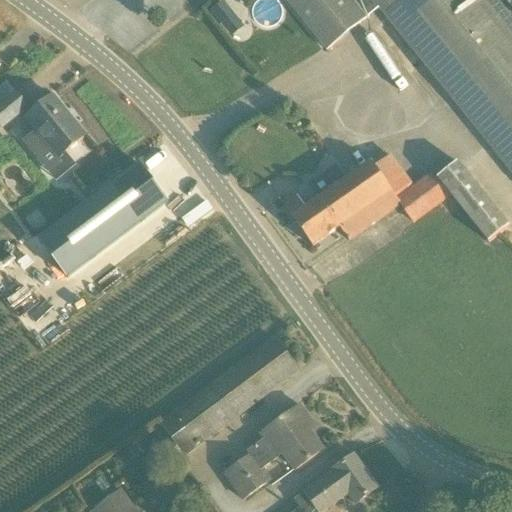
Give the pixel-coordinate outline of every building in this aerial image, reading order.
[(511,0),(285,0),(327,51),(379,9),(511,173),(511,0)] [(223,4),(213,12),(223,24),(232,17),(223,4)] [(0,87),(0,125),(3,128),(27,108),(16,94),(6,82),(0,87)] [(36,132),(23,143),(37,160),(51,149),(59,159),(86,137),(74,123),(73,125),(65,116),(67,114),(54,99),(26,119),(36,132)] [(391,156),(375,168),(371,163),(306,208),(302,203),(297,206),(294,201),(284,207),(292,218),(312,247),(339,228),(349,242),(401,205),(413,223),(450,196),(489,243),(509,227),(457,163),(437,179),(439,181),(436,183),(429,174),(413,186),(391,156)] [(166,204),(137,166),(37,241),(66,280),(166,204)] [(308,183),(316,195),(342,178),(334,166),(308,183)] [(275,339),(160,424),(184,457),(299,371),(275,339)] [(284,453),(296,470),(323,451),(305,426),(311,422),(300,407),(261,436),(264,441),(248,453),(251,457),(225,475),(243,501),(270,482),(262,469),(284,453)] [(129,448),(117,456),(123,465),(135,457),(129,448)] [(378,489),(354,456),(332,473),(304,494),(316,511),(324,511),(348,495),(355,505),(378,489)] [(135,511),(121,492),(92,511),(135,511)]
